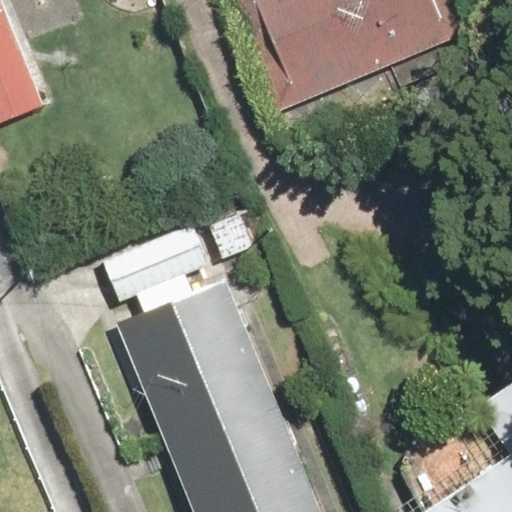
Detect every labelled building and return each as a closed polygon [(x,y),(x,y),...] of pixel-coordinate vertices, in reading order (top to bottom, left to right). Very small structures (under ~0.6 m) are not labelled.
[(1,0),(0,0),(0,121),(42,106),(1,0)] [(448,0),(244,0),(292,114),(466,41),(448,0)] [(102,261),(119,300),(214,257),(197,219),(102,261)] [(315,511),(222,281),(100,329),(174,511),(315,511)] [(511,511),(511,458),(427,511),(511,511)]
